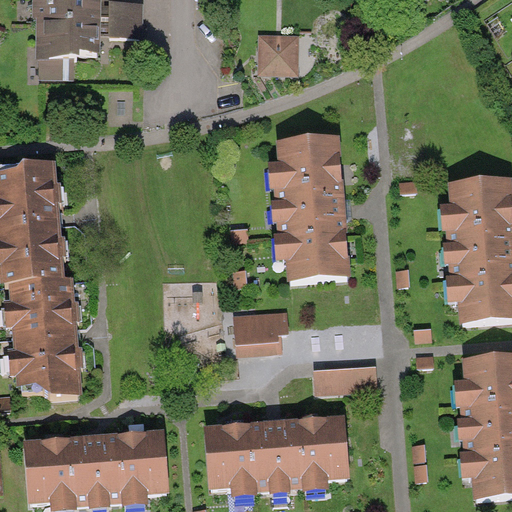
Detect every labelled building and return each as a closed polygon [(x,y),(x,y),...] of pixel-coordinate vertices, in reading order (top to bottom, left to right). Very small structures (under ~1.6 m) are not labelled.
[(107,0),(37,0),(37,24),(106,26),(107,0)] [(106,26),(37,24),(36,60),(105,62),(106,26)] [(259,40),(259,80),(301,80),(301,41),(259,40)] [(291,287),(357,282),(346,143),(280,148),(291,287)] [(0,212),(6,292),(13,292),(71,287),(62,169),(0,173),(0,212)] [(416,185),(400,187),(401,199),(418,198),(416,185)] [(465,330),(511,326),(511,186),(455,191),(465,330)] [(21,403),(85,398),(77,287),(71,287),(13,292),(21,403)] [(288,316),(236,320),(239,360),(284,356),(283,340),(290,339),(288,316)] [(476,506),(511,503),(511,362),(466,366),(476,506)] [(378,376),(317,379),(318,397),(379,394),(378,376)] [(212,434),(216,495),(356,485),(352,423),(212,434)] [(31,448),(36,510),(176,499),(171,438),(31,448)]
